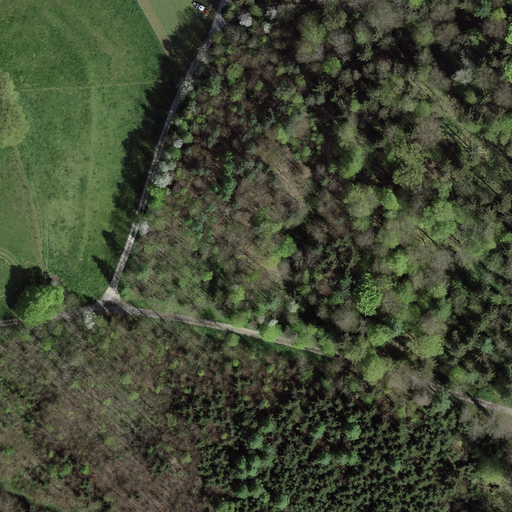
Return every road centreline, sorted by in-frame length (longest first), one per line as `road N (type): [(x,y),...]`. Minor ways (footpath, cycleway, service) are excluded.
road 1 (track): [(511,412),(295,342),(106,304)]
road 2 (track): [(227,0),(173,104),(106,304)]
road 3 (track): [(209,37),(252,9),(370,2),(433,9),(511,36)]
